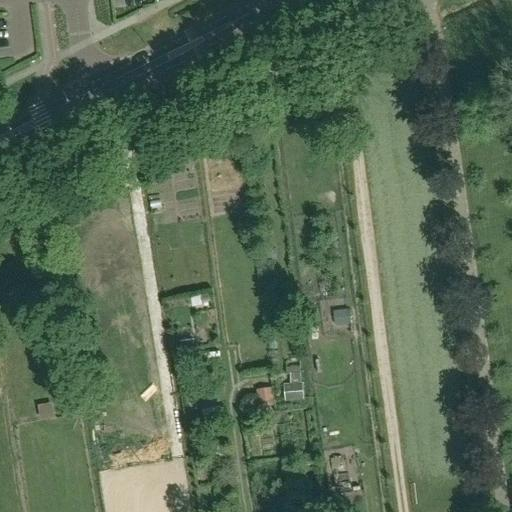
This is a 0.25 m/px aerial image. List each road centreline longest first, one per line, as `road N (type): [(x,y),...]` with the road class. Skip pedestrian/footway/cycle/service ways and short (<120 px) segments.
road 1 (residential): [(418,0),(0,206)]
road 2 (secondary): [(283,0),(100,92)]
road 3 (track): [(249,511),(232,353)]
